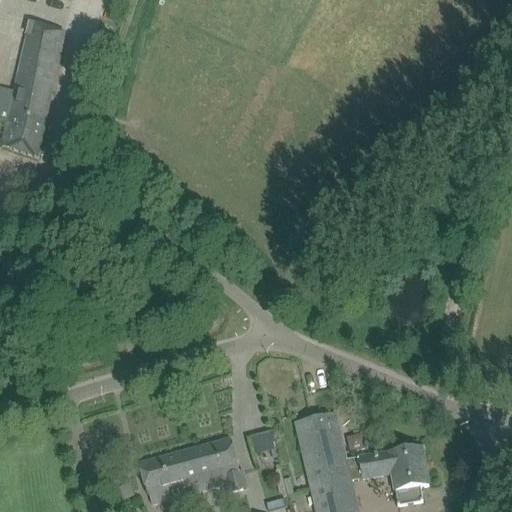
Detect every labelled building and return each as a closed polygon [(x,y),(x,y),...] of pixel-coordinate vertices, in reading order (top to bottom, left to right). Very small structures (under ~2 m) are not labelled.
[(38,160),(54,81),(64,34),(30,23),(13,97),(2,94),(0,100),(0,123),(7,125),(1,148),(38,160)] [(66,312),(66,313),(75,328),(97,315),(88,299),(66,312)] [(296,424),(301,444),(310,484),(348,475),(346,462),(335,415),(296,424)] [(360,435),(346,438),(350,454),(364,450),(366,450),(362,435),(360,435)] [(190,452),(202,493),(225,487),(228,496),(246,490),(242,474),(240,474),(231,441),(190,452)] [(392,476),(395,493),(398,508),(423,504),(420,489),(429,488),(422,448),(346,462),(348,475),(310,484),(316,511),(357,511),(351,483),(392,476)] [(148,497),(149,496),(152,507),(202,493),(190,452),(140,466),(148,497)] [(105,486),(111,505),(134,497),(127,478),(105,486)]
